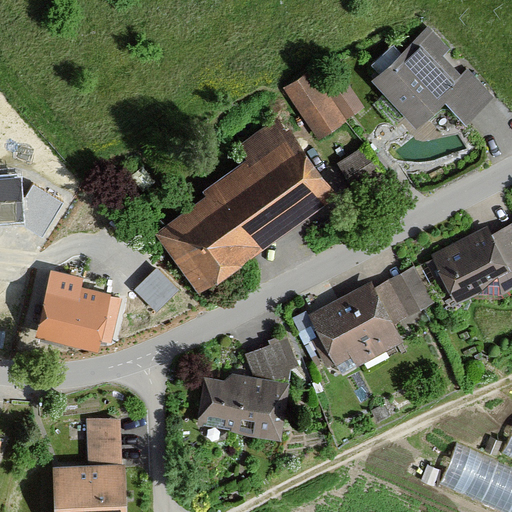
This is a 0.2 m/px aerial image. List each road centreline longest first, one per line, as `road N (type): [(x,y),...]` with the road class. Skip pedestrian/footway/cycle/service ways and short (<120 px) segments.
road 1 (unclassified): [(144,356),(511,168)]
road 2 (track): [(227,511),(511,378)]
road 3 (unclassified): [(160,511),(144,356)]
road 4 (unclassified): [(0,373),(63,376),(144,356)]
